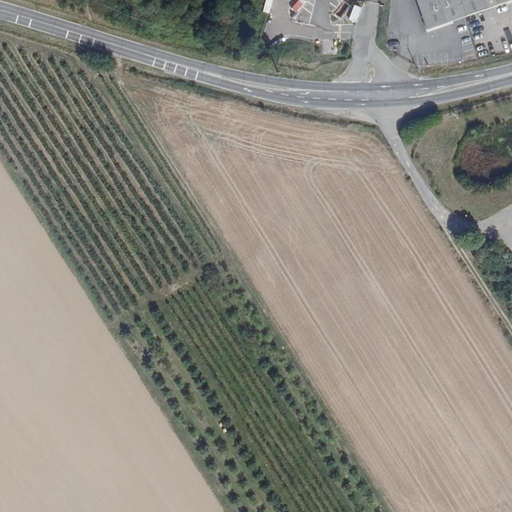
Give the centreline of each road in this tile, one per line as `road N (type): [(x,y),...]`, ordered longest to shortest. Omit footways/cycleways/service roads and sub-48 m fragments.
road 1 (secondary): [(511,73),(375,99),(321,97),(0,9)]
road 2 (track): [(442,215),(511,327)]
